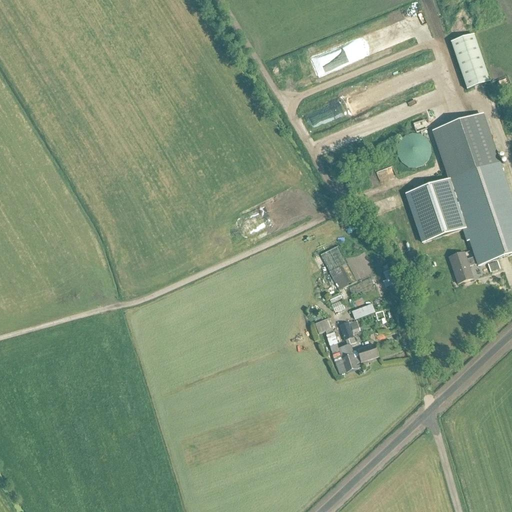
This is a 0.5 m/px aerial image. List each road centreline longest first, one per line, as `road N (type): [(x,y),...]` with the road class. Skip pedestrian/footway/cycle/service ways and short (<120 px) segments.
road 1 (unclassified): [(323,511),(511,335)]
road 2 (track): [(398,297),(459,511)]
